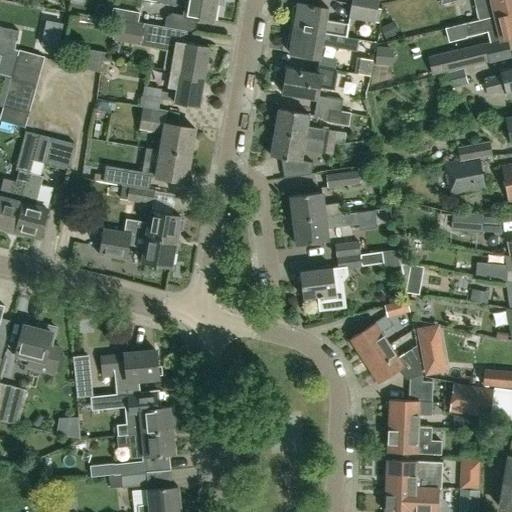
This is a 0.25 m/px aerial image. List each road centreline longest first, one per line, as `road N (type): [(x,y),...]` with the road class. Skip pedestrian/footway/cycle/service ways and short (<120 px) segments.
road 1 (residential): [(273,333),(303,342),(335,380),(336,511)]
road 2 (residential): [(199,317),(0,265)]
road 3 (residential): [(221,511),(208,369),(214,321)]
road 4 (residential): [(273,333),(261,194),(251,180),(224,172)]
road 5 (residential): [(256,0),(224,172)]
road 6 (residential): [(224,172),(199,317)]
